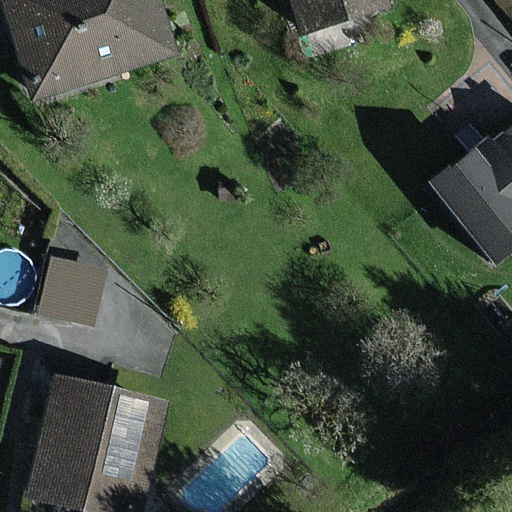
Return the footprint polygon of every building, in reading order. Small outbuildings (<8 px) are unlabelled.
[(149,0),(0,0),(0,18),(29,107),(169,62),(149,0)] [(390,0),(280,0),(292,42),(394,15),(390,0)] [(511,118),(454,164),(422,189),(486,270),(511,249),(511,118)] [(103,273),(47,260),(34,319),(89,332),(103,273)] [(102,395),(45,382),(19,504),(56,511),(138,511),(146,476),(161,407),(102,395)]
